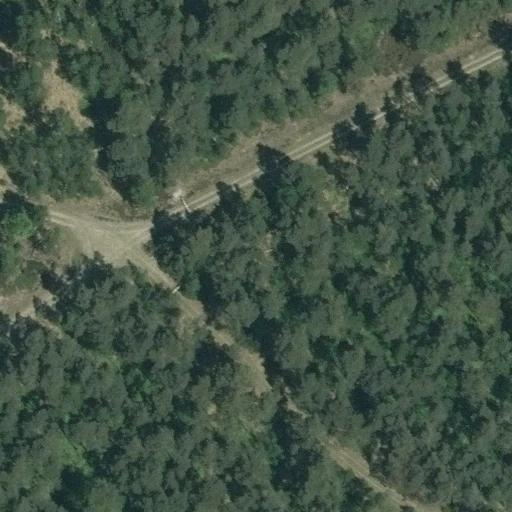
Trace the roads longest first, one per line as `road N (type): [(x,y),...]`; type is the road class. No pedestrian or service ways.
road 1 (track): [(0,332),(174,217),(511,46)]
road 2 (track): [(414,511),(291,417),(132,246),(110,231),(0,204)]
